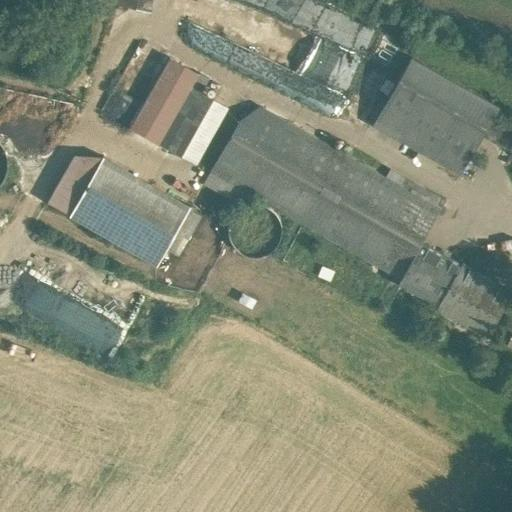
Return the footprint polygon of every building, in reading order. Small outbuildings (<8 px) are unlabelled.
[(152,0),(119,0),(119,3),(150,10),(152,0)] [(191,0),(184,17),(263,52),(353,53),(331,43),(317,43),(261,19),(284,19),(302,27),(310,9),(310,0),(191,0)] [(499,105),(411,56),(373,124),(461,173),(482,135),(493,116),(499,105)] [(133,126),(159,141),(199,72),(172,58),(133,126)] [(208,77),(199,72),(159,141),(197,163),(228,108),(200,92),(208,77)] [(111,82),(104,115),(123,119),(130,86),(111,82)] [(441,207),(263,107),(252,126),(251,125),(239,134),(233,131),(211,170),(249,192),(401,278),(421,242),(441,207)] [(511,129),(511,126),(493,116),(482,135),(503,146),(511,129)] [(70,214),(104,155),(75,154),(48,200),(70,214)] [(191,204),(104,155),(70,214),(157,264),(191,204)] [(242,204),(249,192),(211,170),(204,183),(242,204)] [(280,240),(282,229),(280,219),(274,211),(265,205),(255,203),(245,205),(237,211),(231,220),(229,230),(231,240),(237,248),(246,254),(256,256),(266,254),(274,248),(280,240)] [(23,304),(31,309),(44,309),(44,290),(40,287),(40,272),(50,272),(63,280),(57,280),(61,282),(90,282),(73,271),(67,271),(72,264),(32,238),(19,258),(30,265),(30,267),(20,281),(26,285),(24,289),(23,304)] [(442,301),(462,265),(421,242),(401,278),(442,301)] [(462,265),(442,301),(438,307),(487,335),(511,290),(511,289),(464,262),(462,265)]
